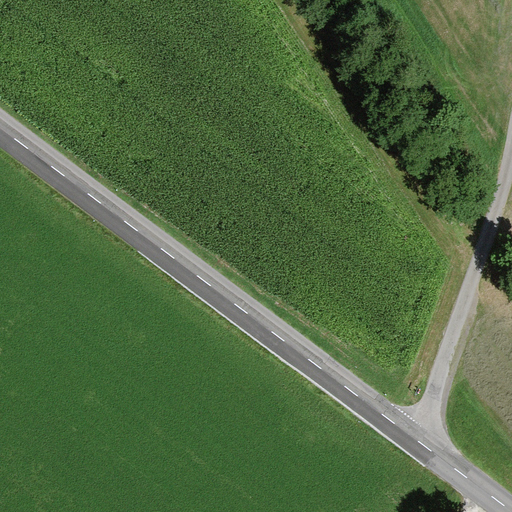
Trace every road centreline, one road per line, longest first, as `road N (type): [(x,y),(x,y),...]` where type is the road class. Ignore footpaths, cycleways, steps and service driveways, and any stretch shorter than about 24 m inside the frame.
road 1 (secondary): [(0,128),(412,437)]
road 2 (unclassified): [(511,149),(412,437)]
road 3 (secondary): [(412,437),(511,511)]
